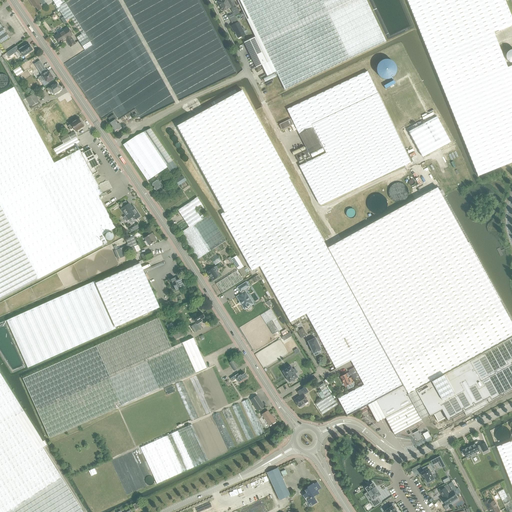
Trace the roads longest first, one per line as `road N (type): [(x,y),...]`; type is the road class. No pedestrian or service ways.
road 1 (secondary): [(275,399),(111,146)]
road 2 (secondary): [(111,146),(13,0)]
road 3 (unclassified): [(319,210),(247,72)]
road 4 (unclassified): [(111,146),(247,72)]
road 5 (unclassified): [(319,210),(434,154)]
